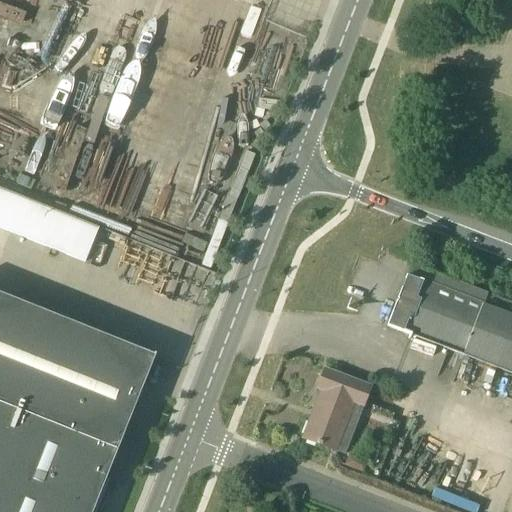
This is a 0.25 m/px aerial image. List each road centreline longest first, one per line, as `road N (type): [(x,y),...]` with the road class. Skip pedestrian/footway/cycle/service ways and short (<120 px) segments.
road 1 (tertiary): [(188,438),(291,169)]
road 2 (motorway): [(511,252),(291,169)]
road 3 (unclassified): [(382,511),(188,438)]
road 4 (unclassified): [(291,169),(358,0)]
